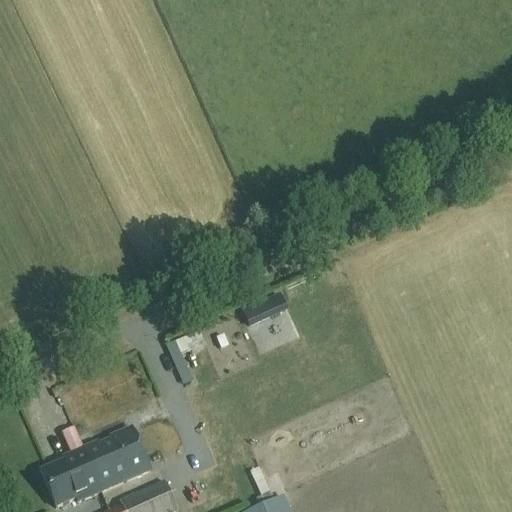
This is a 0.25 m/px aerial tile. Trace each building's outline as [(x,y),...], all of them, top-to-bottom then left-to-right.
[(280,297),(241,313),(248,329),(287,312),(280,297)] [(205,346),(198,332),(165,347),(183,387),(192,383),(180,357),(205,346)] [(223,336),(216,339),(220,349),(227,346),(223,336)] [(180,401),(160,410),(188,472),(208,463),(180,401)] [(91,446),(78,451),(97,495),(143,475),(124,431),(103,440),(105,445),(93,450),(91,446)] [(63,463),(40,473),(41,475),(54,506),(56,510),(76,501),(77,503),(97,495),(78,451),(71,454),(73,458),(63,463)] [(242,474),(254,499),(263,494),(252,470),(242,474)] [(174,511),(162,484),(117,504),(118,507),(108,511),(174,511)] [(289,511),(283,499),(251,511),(289,511)]
